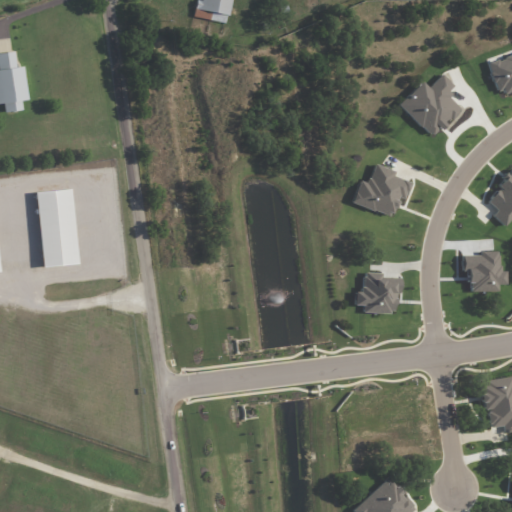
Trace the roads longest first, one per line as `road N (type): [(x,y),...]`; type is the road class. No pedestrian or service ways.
road 1 (residential): [(179,511),(108,0)]
road 2 (residential): [(511,328),(164,380)]
road 3 (residential): [(442,337),(438,248),(452,197),(477,153),(511,122)]
road 4 (residential): [(447,495),(442,337)]
